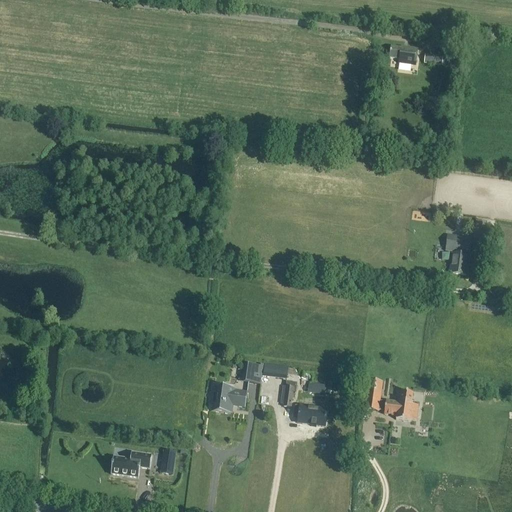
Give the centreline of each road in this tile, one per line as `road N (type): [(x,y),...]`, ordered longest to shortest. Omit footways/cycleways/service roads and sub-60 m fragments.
road 1 (track): [(0,233),(431,292),(477,284),(477,264)]
road 2 (track): [(111,0),(429,42)]
